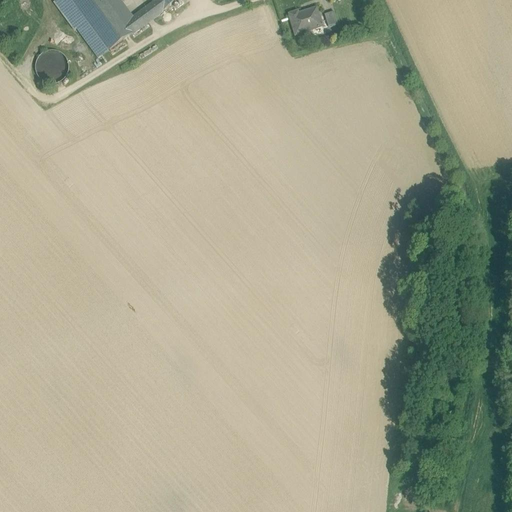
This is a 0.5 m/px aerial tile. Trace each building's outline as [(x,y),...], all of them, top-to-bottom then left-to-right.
[(107,52),(70,0),(54,0),(51,2),(72,32),(74,30),(96,60),(107,52)] [(70,0),(107,52),(129,37),(122,26),(103,0),(70,0)] [(130,20),(115,0),(103,0),(122,26),(130,20)] [(180,0),(150,0),(153,4),(161,14),(180,0)] [(153,4),(138,15),(145,25),(161,14),(153,4)] [(316,9),(298,15),(297,12),(289,15),(295,36),(321,28),(316,9)] [(334,13),(324,16),(327,28),(337,25),(334,13)] [(130,20),(122,26),(129,37),(145,25),(138,15),(130,20)] [(67,73),(68,66),(67,60),(63,55),(58,51),(51,50),(45,51),(40,55),(36,60),(35,67),(36,73),(40,79),(45,82),(52,83),(58,82),(64,78),(67,73)] [(127,63),(122,66),(125,71),(130,68),(127,63)]
